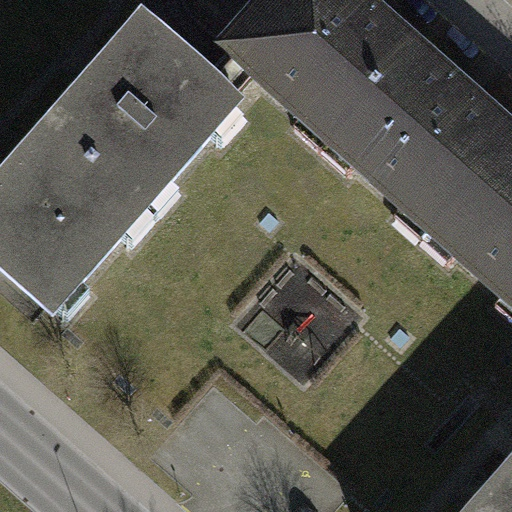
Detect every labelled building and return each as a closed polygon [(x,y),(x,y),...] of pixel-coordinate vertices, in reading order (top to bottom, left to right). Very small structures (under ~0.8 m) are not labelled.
[(368,0),(250,0),(217,36),(322,134),(411,38),(368,0)] [(116,24),(35,113),(147,215),(229,124),(116,24)] [(511,131),(411,38),(322,134),(428,232),(511,140),(511,131)] [(147,215),(35,113),(0,151),(0,251),(62,308),(147,215)] [(511,140),(428,232),(511,308),(511,140)] [(511,511),(511,460),(479,497),(495,511),(511,511)] [(495,511),(479,497),(465,511),(495,511)]
